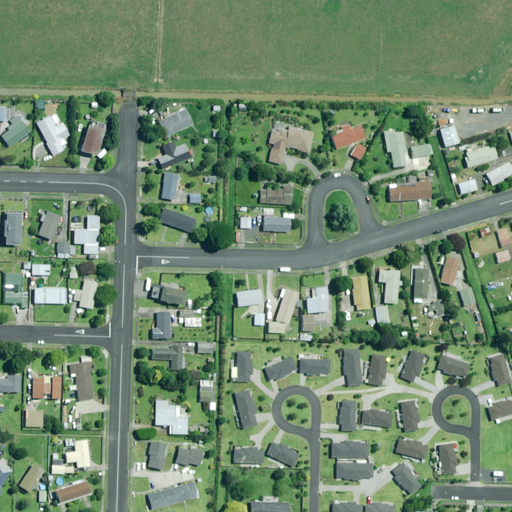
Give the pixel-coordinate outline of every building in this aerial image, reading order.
[(0,121),(7,122),(8,109),(5,109),(5,108),(0,107),(0,121)] [(192,125),(184,109),(157,122),(165,137),(192,125)] [(54,127),(48,116),(35,123),(46,144),(45,144),(51,156),(65,148),(63,145),(66,144),(63,138),(68,136),(61,123),(54,127)] [(28,132),(20,121),(0,135),(0,136),(8,148),(20,139),(21,141),(29,136),(27,133),(28,132)] [(104,126),(95,123),(94,128),(87,126),(79,151),(94,156),(104,126)] [(364,139),(358,126),(348,130),(346,125),(340,128),(341,131),(328,136),(334,150),(364,139)] [(457,143),(452,126),(438,130),(443,147),(457,143)] [(280,164),(284,149),(289,150),(290,148),(296,149),(295,150),(307,153),(312,133),(287,127),(286,132),(278,130),(277,132),(270,131),(267,143),(274,145),(273,149),(271,148),(267,161),(280,164)] [(393,134),(392,130),(382,132),(386,153),(389,152),(392,168),(404,166),(402,153),(405,153),(401,132),(393,134)] [(174,148),(171,141),(160,146),(164,155),(157,159),(161,169),(189,158),(183,144),(174,148)] [(364,150),(354,145),(349,156),(359,161),(364,150)] [(428,155),(426,145),(409,148),(411,159),(428,155)] [(492,148),(487,150),(486,147),(462,154),(466,168),(495,159),(492,148)] [(511,173),(511,172),(507,163),(485,174),(491,186),(502,181),(501,179),(511,173)] [(177,175),(163,173),(160,199),(173,200),(177,175)] [(476,190),(473,180),(457,184),(460,194),(476,190)] [(429,200),(428,182),(414,183),(414,185),(387,187),(388,202),(429,200)] [(290,205),(291,187),(281,186),(281,190),(259,189),(258,203),(290,205)] [(199,203),(199,194),(189,194),(188,203),(199,203)] [(194,219),(161,209),(157,221),(190,232),(194,219)] [(17,245),(19,213),(4,212),(3,220),(2,220),(1,237),(3,237),(3,245),(17,245)] [(60,217),(46,212),(37,235),(51,240),(60,217)] [(97,216),(86,216),(86,230),(73,230),(73,243),(83,244),(83,254),(96,254),(97,216)] [(250,218),(239,218),(239,228),(250,229),(250,218)] [(288,232),(288,218),(262,218),(262,232),(288,232)] [(489,235),(487,228),(479,230),(481,238),(489,235)] [(511,245),(506,228),(496,231),(501,248),(511,245)] [(69,241),(57,241),(56,253),(57,253),(57,258),(68,258),(69,241)] [(509,260),(506,250),(494,254),(497,264),(509,260)] [(459,261),(446,257),(439,282),(452,286),(459,261)] [(53,265),(32,264),(31,275),(49,275),(49,271),(53,272),(53,265)] [(427,270),(415,269),(412,302),(423,303),(423,299),(425,299),(426,285),(429,285),(429,281),(426,281),(427,270)] [(397,281),(398,272),(378,270),(377,282),(384,283),(383,303),(395,304),(397,286),(401,286),(401,282),(397,281)] [(21,297),(22,272),(4,272),(3,285),(12,285),(11,292),(3,292),(3,303),(20,303),(20,307),(26,307),(26,297),(21,297)] [(365,277),(350,278),(353,305),(355,305),(356,310),(369,309),(365,277)] [(97,282),(83,280),(81,291),(75,290),(73,300),(79,301),(78,307),(91,309),(97,282)] [(184,290),(151,285),(149,297),(157,299),(157,301),(182,305),(184,290)] [(64,304),(65,289),(33,288),(33,303),(64,304)] [(327,311),(325,288),(310,289),(311,299),(305,299),(306,313),(327,311)] [(474,303),(469,288),(458,291),(463,307),(474,303)] [(297,293),(281,289),(279,297),(281,298),(275,320),(287,324),(297,293)] [(261,304),(259,290),(235,293),(237,307),(261,304)] [(444,316),(442,296),(435,297),(436,301),(432,301),(433,305),(428,305),(428,312),(435,311),(436,317),(444,316)] [(388,322),(386,307),(374,308),(377,324),(388,322)] [(168,312),(156,312),(155,329),(151,329),(151,339),(168,339),(168,312)] [(264,314),(254,313),(253,325),(263,326),(264,314)] [(312,316),(302,316),(302,331),(312,331),(312,316)] [(284,323),(268,322),(267,332),(284,333),(284,323)] [(212,344),(197,343),(197,353),(211,353),(212,344)] [(181,346),(172,345),(172,349),(150,349),(150,359),(170,360),(170,370),(180,370),(181,346)] [(361,385),(357,348),(342,350),(343,357),(341,357),(343,375),(346,375),(347,386),(361,385)] [(424,355),(411,350),(399,377),(412,383),(424,355)] [(251,375),(251,352),(236,352),(236,367),(230,367),(231,382),(248,382),(248,375),(251,375)] [(511,383),(502,354),(489,358),(491,364),(488,365),(493,381),(495,380),(497,387),(511,383)] [(384,356),(371,355),(367,384),(380,386),(381,379),(383,379),(385,364),(384,364),(384,356)] [(468,364),(440,356),(436,370),(464,378),(468,364)] [(93,400),(88,357),(81,358),(81,363),(70,364),(71,377),(74,376),(77,401),(93,400)] [(295,369),(290,357),(263,369),(268,381),(275,378),(276,380),(289,375),(288,373),(295,369)] [(329,359),(299,359),(299,373),(305,373),(305,374),(322,374),(322,373),(328,373),(329,359)] [(0,391),(18,392),(19,375),(5,375),(5,378),(0,377),(0,391)] [(61,377),(50,377),(50,384),(41,384),(41,378),(32,378),(32,398),(61,399),(61,377)] [(212,380),(199,379),(199,402),(203,402),(203,410),(214,410),(215,403),(211,403),(212,380)] [(249,398),(247,391),(233,394),(239,416),(235,417),(238,430),(256,426),(253,414),(255,414),(251,397),(249,398)] [(167,401),(154,400),(154,425),(169,425),(169,434),(186,435),(186,418),(178,418),(179,406),(166,406),(167,401)] [(487,408),(490,421),(494,419),(496,423),(511,418),(511,416),(511,414),(511,400),(509,401),(508,400),(502,402),(502,400),(492,403),(493,406),(487,408)] [(340,410),(338,410),(338,424),(340,424),(340,430),(353,431),(354,402),(341,401),(340,410)] [(416,423),(419,423),(417,414),(416,414),(414,401),(399,403),(400,410),(396,411),(399,428),(403,427),(403,432),(417,430),(416,423)] [(369,410),(369,412),(362,411),(360,424),(390,427),(391,414),(384,414),(384,412),(369,410)] [(42,411),(25,411),(25,427),(42,427),(42,411)] [(405,441),(398,439),(394,452),(423,459),(427,447),(420,445),(420,443),(405,440),(405,441)] [(88,466),(86,441),(74,442),(75,452),(64,453),(65,463),(76,462),(76,468),(88,466)] [(359,442),(342,441),(342,444),(330,443),(330,458),(366,458),(366,443),(359,443),(359,442)] [(164,445),(150,442),(147,454),(149,455),(147,467),(161,470),(163,458),(162,458),(164,445)] [(278,445),(271,442),(266,454),(292,467),(298,455),(291,452),(292,450),(278,444),(278,445)] [(452,451),(451,444),(438,446),(441,475),(455,473),(454,466),(456,466),(454,450),(452,451)] [(190,450),(177,448),(174,463),(186,465),(187,463),(199,466),(202,451),(190,448),(190,450)] [(256,450),(256,448),(241,448),(240,450),(233,449),(232,463),(262,464),(263,451),(256,450)] [(63,454),(53,454),(52,465),(51,465),(51,474),(63,474),(63,473),(73,473),(73,468),(62,467),(63,454)] [(10,470),(0,463),(0,491),(0,487),(10,470)] [(335,463),(335,477),(343,478),(343,480),(360,481),(360,478),(371,479),(372,464),(335,463)] [(420,485),(401,463),(391,471),(395,476),(393,478),(408,496),(420,485)] [(42,471),(32,465),(18,486),(28,492),(42,471)] [(89,495),(84,481),(53,491),(57,505),(89,495)] [(196,497),(192,482),(147,494),(151,509),(196,497)] [(286,511),(287,503),(250,502),(249,511),(286,511)] [(354,505),(354,502),(348,502),(347,504),(331,504),(330,511),(360,511),(361,505),(354,505)] [(387,504),(371,503),(371,505),(364,505),(363,511),(393,511),(393,506),(387,506),(387,504)]
